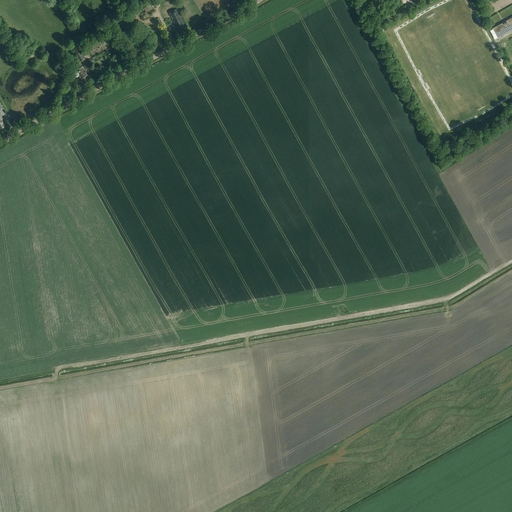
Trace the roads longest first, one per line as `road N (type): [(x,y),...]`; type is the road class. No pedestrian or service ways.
road 1 (track): [(511,261),(446,299),(65,365),(56,378),(0,388)]
road 2 (tertiary): [(0,141),(259,0)]
